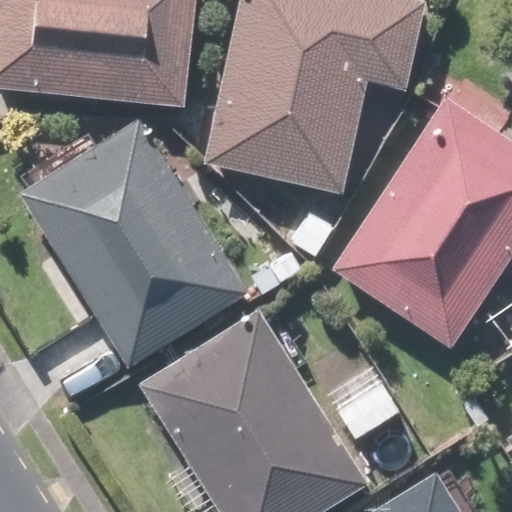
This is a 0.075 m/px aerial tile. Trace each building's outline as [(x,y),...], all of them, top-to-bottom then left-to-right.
[(0,0),(0,93),(176,105),(182,0),(0,0)] [(410,0),(222,0),(197,171),(336,191),(351,85),(397,92),(410,0)] [(511,235),(511,144),(434,95),(322,269),(441,346),(511,235)] [(132,117),(8,193),(116,369),(240,292),(132,117)] [(317,511),(359,487),(335,447),(393,413),(343,329),(285,363),(251,306),(127,380),(205,511),(317,511)] [(436,382),(397,405),(427,454),(466,430),(436,382)] [(511,433),(495,444),(511,470),(511,433)] [(448,511),(420,468),(351,511),(448,511)]
